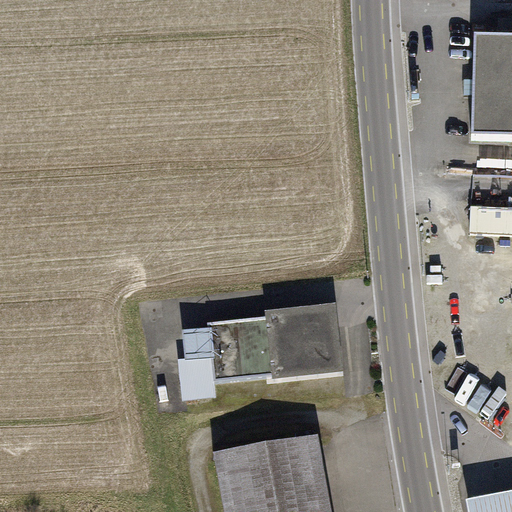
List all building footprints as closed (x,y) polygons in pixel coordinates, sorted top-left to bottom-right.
[(511,39),(474,38),(471,138),(511,139),(511,39)] [(511,204),(474,204),(474,234),(511,234),(511,204)] [(338,375),(333,310),(262,315),(263,323),(206,328),(207,335),(181,337),(186,404),(214,401),(213,385),(338,375)] [(324,511),(312,440),(209,459),(218,511),(324,511)] [(333,491),(336,511),(351,511),(347,488),(333,491)] [(469,511),(511,511),(511,490),(468,499),(469,511)]
